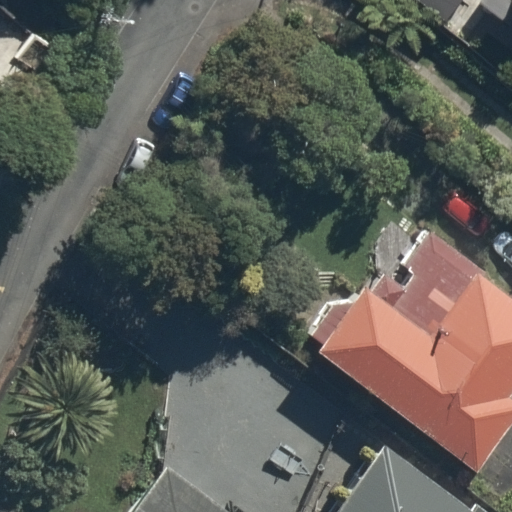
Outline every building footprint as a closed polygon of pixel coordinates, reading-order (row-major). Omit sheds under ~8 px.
[(417,0),(430,9),(436,0),(417,0)] [(336,268),(288,335),(460,461),(511,391),(502,384),(511,370),(511,293),(426,230),(377,298),(336,268)] [(155,449),(243,511),(276,511),(345,415),(111,252),(73,307),(162,370),(155,449)] [(488,511),(371,423),(303,511),(488,511)] [(233,511),(151,451),(106,511),(233,511)]
